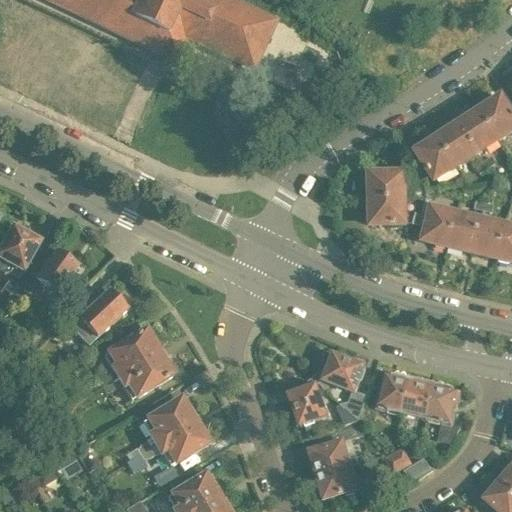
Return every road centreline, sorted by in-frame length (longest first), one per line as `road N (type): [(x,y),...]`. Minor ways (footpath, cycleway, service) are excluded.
road 1 (residential): [(266,240),(292,184),(317,156),(511,27)]
road 2 (tertiary): [(266,240),(0,112)]
road 3 (tertiary): [(0,159),(250,280)]
road 4 (tertiary): [(250,280),(347,326),(483,365)]
road 5 (residential): [(283,511),(232,364),(233,321),(250,280)]
road 6 (tertiary): [(463,314),(394,295),(266,240)]
road 7 (residential): [(394,511),(424,500),(483,447),(498,369)]
